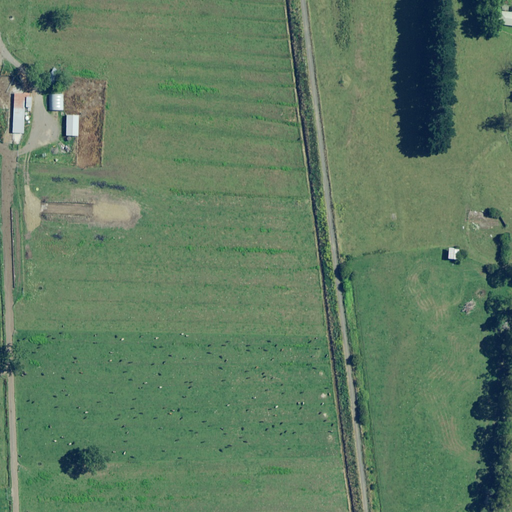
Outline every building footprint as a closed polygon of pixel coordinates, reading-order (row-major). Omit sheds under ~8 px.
[(511,13),(499,12),(498,25),(511,26),(511,13)] [(23,134),(24,94),(14,93),(13,133),(23,134)] [(63,95),(52,95),(52,111),(63,111),(63,95)] [(78,116),(66,116),(66,136),(77,136),(78,116)] [(458,249),(448,249),(447,259),(458,260),(458,249)]
